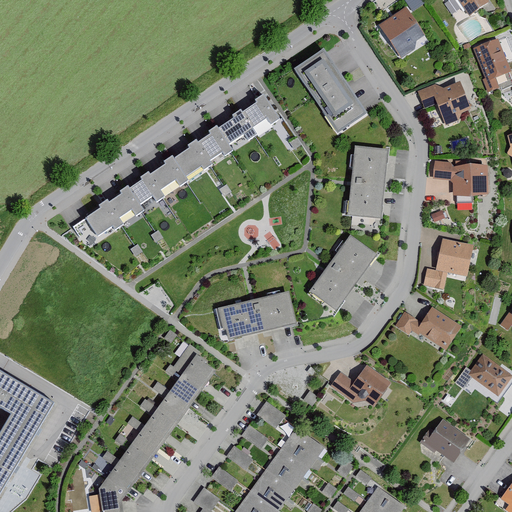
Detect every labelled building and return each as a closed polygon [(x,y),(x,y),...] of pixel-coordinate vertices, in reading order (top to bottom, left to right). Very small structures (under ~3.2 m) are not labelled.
[(407,0),(414,9),(428,0),(407,0)] [(482,0),(454,0),(468,20),(487,7),(482,0)] [(404,11),(378,29),(400,62),(414,53),(416,44),(423,40),(404,11)] [(497,41),(471,51),(487,95),(498,90),(495,81),(510,76),(497,41)] [(370,109),(332,48),(303,66),(341,127),(370,109)] [(437,88),(420,94),(426,107),(439,102),(447,125),(459,121),(461,115),(469,112),(459,86),(439,93),(437,88)] [(264,97),(83,217),(97,239),(278,118),(264,97)] [(379,219),(387,150),(353,147),(349,183),(345,215),(379,219)] [(405,177),(406,148),(395,147),(394,177),(405,177)] [(451,165),(436,163),(435,179),(456,180),(457,192),(487,192),(486,170),(451,169),(451,165)] [(393,191),(390,202),(400,204),(402,193),(393,191)] [(440,212),(430,216),(433,223),(443,219),(440,212)] [(376,256),(348,236),(330,262),(307,293),(336,313),(376,256)] [(471,248),(445,243),(439,271),(430,269),(427,284),(445,288),(448,272),(465,276),(471,248)] [(294,325),(286,293),(216,310),(221,331),(224,331),(227,342),(294,325)] [(417,321),(405,314),(397,327),(409,335),(412,330),(418,334),(420,331),(446,346),(458,327),(432,311),(423,327),(416,323),(417,321)] [(511,317),(511,318),(507,315),(500,327),(508,332),(511,325),(511,317)] [(111,468),(96,488),(100,511),(118,511),(116,502),(214,372),(205,365),(207,362),(199,356),(200,355),(189,346),(173,368),(170,366),(164,373),(175,381),(167,392),(157,385),(153,391),(163,398),(154,409),(144,401),(140,407),(150,415),(142,426),(132,419),(127,425),(137,433),(129,443),(119,435),(113,442),(124,450),(117,460),(107,452),(101,460),(111,468)] [(483,358),(470,376),(498,397),(511,379),(483,358)] [(353,385),(339,375),(329,388),(352,404),(363,402),(371,408),(388,385),(365,369),(353,385)] [(0,511),(0,488),(52,402),(0,371),(0,406),(11,413),(0,431),(0,511)] [(470,376),(463,371),(454,383),(461,388),(470,376)] [(456,401),(447,395),(442,403),(451,409),(456,401)] [(284,418),(265,403),(256,415),(274,430),(284,418)] [(429,430),(420,442),(434,452),(438,447),(454,459),(467,441),(442,424),(435,434),(429,430)] [(267,441),(248,428),(241,438),(260,451),(267,441)] [(279,511),(325,450),(295,429),(234,511),(279,511)] [(252,462),(233,449),(226,459),(245,472),(252,462)] [(353,467),(345,461),(337,472),(345,478),(353,467)] [(237,482),(218,468),(211,479),(230,492),(237,482)] [(371,479),(360,471),(355,477),(366,485),(371,479)] [(336,490),(327,484),(321,492),(330,498),(336,490)] [(358,496),(347,488),(342,494),(353,502),(358,496)] [(202,511),(200,511),(209,511),(218,501),(203,490),(193,504),(202,511)] [(398,511),(402,507),(379,490),(362,511),(398,511)] [(345,511),(347,510),(337,503),(332,509),(336,511),(345,511)]
